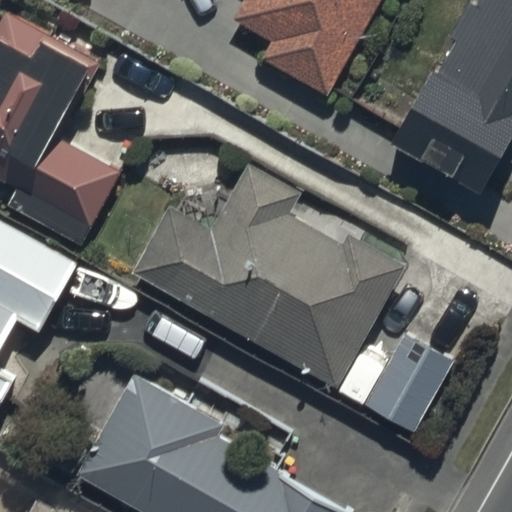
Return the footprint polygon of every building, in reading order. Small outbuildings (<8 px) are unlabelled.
[(240,0),(233,12),(270,33),(262,48),(331,88),(380,0),(240,0)] [(511,0),(467,0),(452,27),(459,31),(442,60),(437,57),(394,130),(482,182),(511,131),(511,0)] [(0,21),(0,167),(17,177),(6,196),(83,238),(124,163),(57,126),(100,47),(50,21),(48,25),(9,5),(0,21)] [(176,196),(137,258),(338,380),(412,258),(353,222),(345,236),(294,204),(305,186),(251,153),(212,218),(176,196)] [(0,404),(9,388),(0,383),(0,345),(19,311),(42,325),(82,255),(0,208),(0,404)] [(417,423),(455,352),(403,324),(365,395),(417,423)] [(225,413),(135,366),(81,470),(160,511),(352,511),(358,502),(217,428),(225,413)] [(26,511),(10,511),(0,506),(0,511),(82,511),(39,489),(26,511)]
